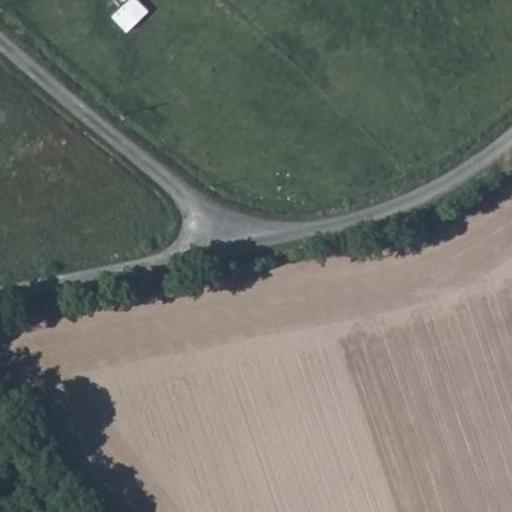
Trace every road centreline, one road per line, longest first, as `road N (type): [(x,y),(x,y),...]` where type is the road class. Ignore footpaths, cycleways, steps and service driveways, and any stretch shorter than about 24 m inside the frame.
road 1 (unclassified): [(511,137),(439,188),(396,206),(214,251)]
road 2 (unclassified): [(0,39),(176,188),(214,251)]
road 3 (unclassified): [(214,251),(0,293)]
